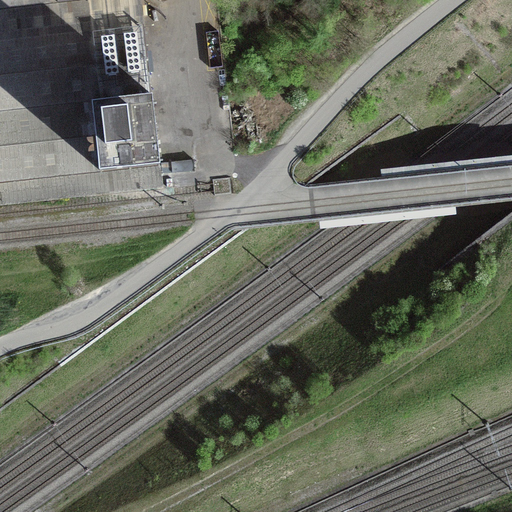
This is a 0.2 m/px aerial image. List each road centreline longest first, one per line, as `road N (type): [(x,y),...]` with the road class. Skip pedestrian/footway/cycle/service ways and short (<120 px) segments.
road 1 (track): [(511,284),(345,406),(151,511)]
road 2 (unclassified): [(0,357),(203,239),(266,183)]
road 3 (track): [(250,198),(511,171)]
road 4 (track): [(266,183),(354,80),(452,0)]
